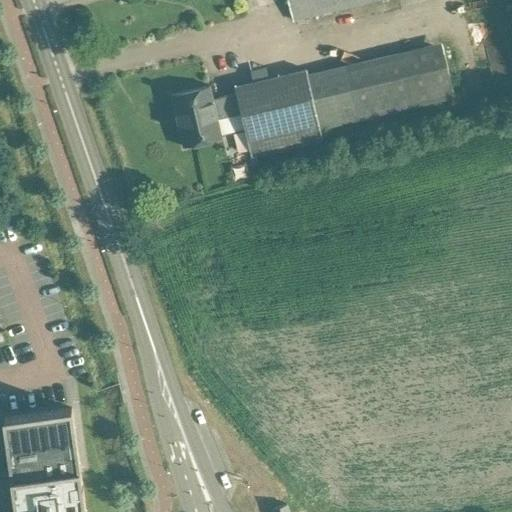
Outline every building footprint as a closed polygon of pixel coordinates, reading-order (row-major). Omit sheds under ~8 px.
[(288,0),(293,20),(376,0),(288,0)] [(321,130),(454,98),(440,40),(307,72),(306,69),(234,86),(236,93),(213,99),(210,85),(171,94),(184,146),(222,137),(222,135),(245,130),(251,156),(323,139),(321,130)] [(21,307),(6,310),(10,329),(25,327),(21,307)] [(4,417),(14,490),(14,491),(14,492),(14,493),(15,494),(17,511),(86,511),(81,473),(72,407),(4,417)] [(289,511),(287,503),(273,508),(274,511),(289,511)]
